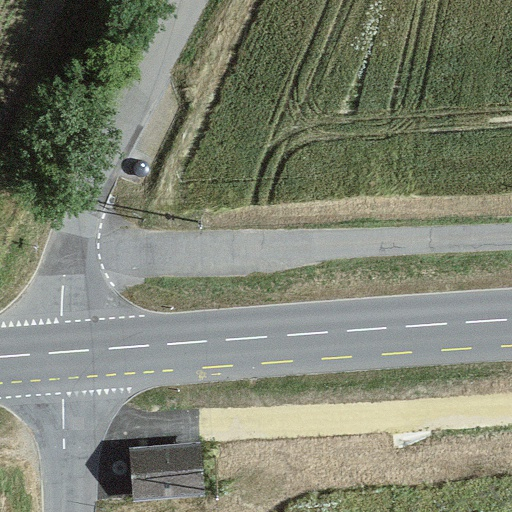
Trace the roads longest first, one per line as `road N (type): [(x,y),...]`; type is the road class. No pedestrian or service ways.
road 1 (secondary): [(67,352),(511,319)]
road 2 (track): [(70,253),(511,235)]
road 3 (unclassified): [(67,352),(66,289),(78,221),(191,0)]
road 4 (residential): [(67,352),(64,511)]
